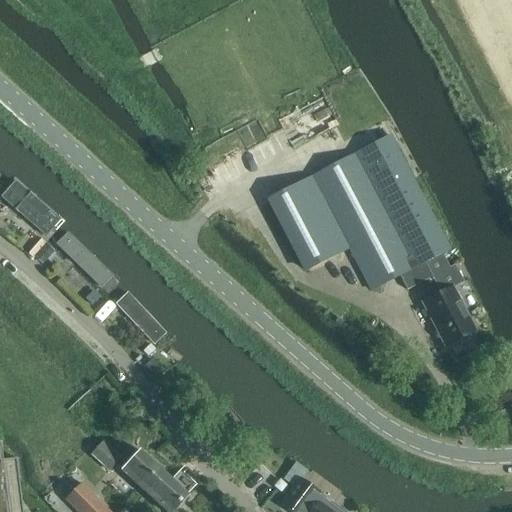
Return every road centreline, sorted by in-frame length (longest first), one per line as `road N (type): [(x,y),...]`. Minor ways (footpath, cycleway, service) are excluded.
road 1 (tertiary): [(0,88),(377,421),(459,457),(511,456)]
road 2 (residential): [(250,511),(112,347),(0,246)]
